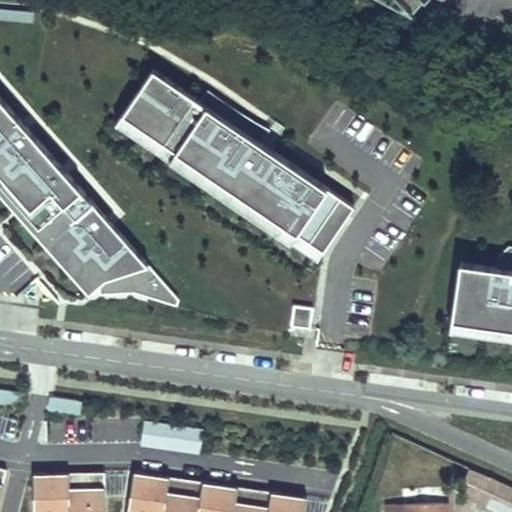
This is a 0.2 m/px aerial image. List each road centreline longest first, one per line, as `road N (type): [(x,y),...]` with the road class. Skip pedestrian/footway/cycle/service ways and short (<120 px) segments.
road 1 (residential): [(345,390),(0,342)]
road 2 (residential): [(345,390),(511,462)]
road 3 (residential): [(511,413),(345,390)]
